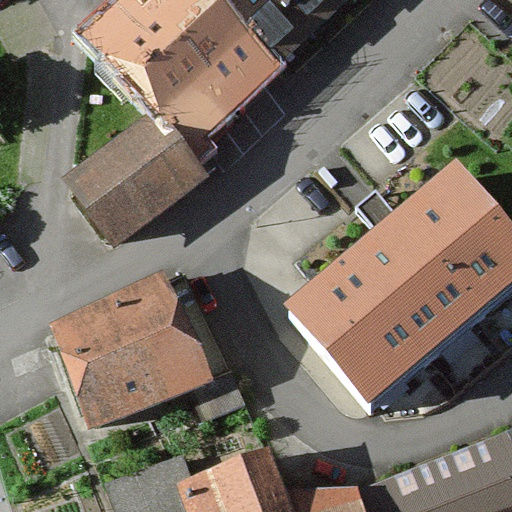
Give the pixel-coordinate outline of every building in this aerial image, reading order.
[(189,163),(366,0),(130,0),(83,43),(146,111),(60,189),(118,252),(201,175),(189,163)] [(511,245),(456,179),(291,316),(373,414),(511,298),(511,245)] [(162,288),(48,340),(94,443),(209,391),(162,288)] [(511,445),(510,439),(360,500),(363,511),(507,511),(511,510),(511,445)] [(363,511),(360,500),(324,511),(283,511),(265,459),(167,491),(174,511),(363,511)]
